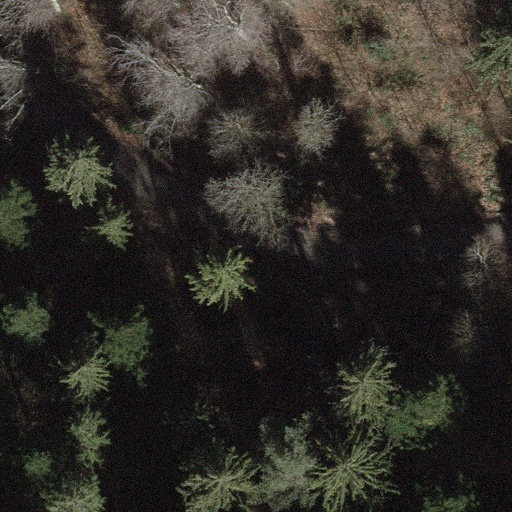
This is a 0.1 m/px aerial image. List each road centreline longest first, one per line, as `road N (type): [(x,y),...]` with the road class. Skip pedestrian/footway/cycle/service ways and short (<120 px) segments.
road 1 (track): [(0,78),(186,207),(284,242),(353,251),(511,234)]
road 2 (track): [(353,251),(364,310),(400,362),(511,427)]
